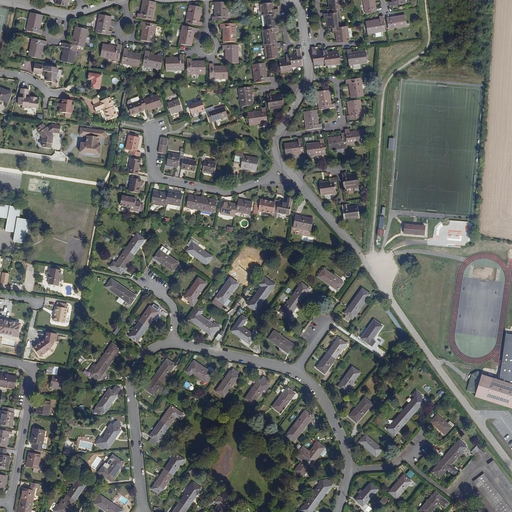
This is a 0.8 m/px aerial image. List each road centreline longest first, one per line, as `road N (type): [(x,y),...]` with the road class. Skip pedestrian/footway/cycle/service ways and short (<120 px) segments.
road 1 (residential): [(338,511),(346,446),(310,382),(175,343),(141,357),(129,386),(145,511)]
road 2 (residential): [(279,172),(292,176),(369,268),(511,466)]
road 3 (track): [(369,268),(383,90),(427,47),(425,0)]
road 4 (residential): [(0,503),(11,493),(31,376),(25,366),(0,361)]
road 5 (residential): [(152,138),(153,171),(168,182),(226,192),(279,172)]
road 6 (residential): [(277,136),(342,124),(337,83),(309,80)]
road 7 (residential): [(0,0),(65,13),(118,0)]
